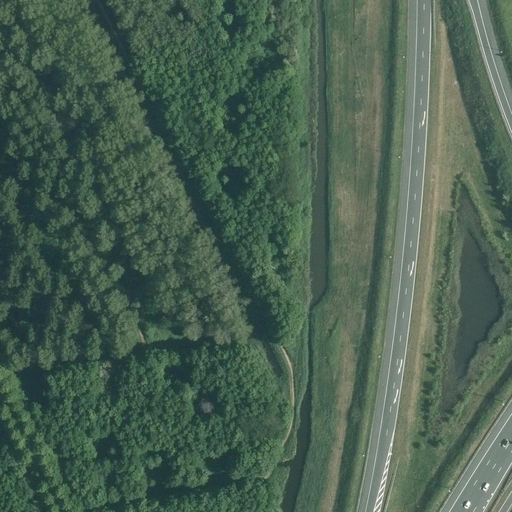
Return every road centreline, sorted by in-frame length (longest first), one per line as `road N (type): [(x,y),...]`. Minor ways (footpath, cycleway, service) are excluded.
road 1 (unknown): [(97,0),(292,377),(288,436),(267,476),(91,511)]
road 2 (motorway): [(423,0),(410,253),(368,511)]
road 3 (motorway): [(511,125),(472,0)]
